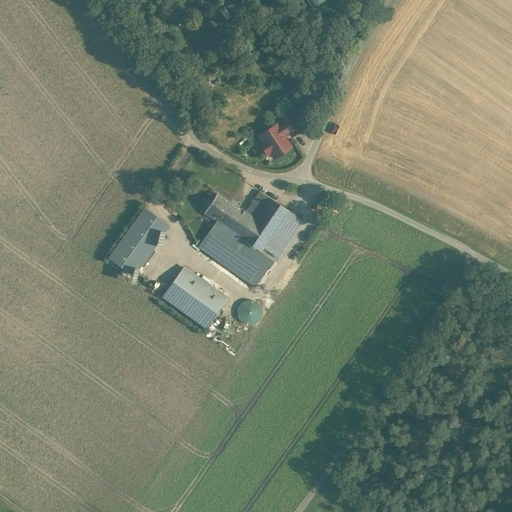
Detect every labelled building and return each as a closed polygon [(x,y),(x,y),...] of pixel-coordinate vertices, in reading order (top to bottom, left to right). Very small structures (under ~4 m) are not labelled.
[(226,19),(238,11),(232,1),(220,9),(226,19)] [(236,98),(227,107),(232,112),(241,103),(236,98)] [(293,114),(282,121),(289,131),(292,136),(303,129),(293,114)] [(276,125),(260,135),(264,142),(261,145),(267,154),(271,152),(274,158),(291,147),(283,135),(289,131),(284,123),(278,127),(276,125)] [(271,197),(278,202),(283,195),(276,190),(271,197)] [(259,191),(245,212),(255,218),(269,198),(259,191)] [(217,194),(205,212),(217,220),(229,202),(217,194)] [(255,218),(242,239),(261,252),(289,210),(269,198),(255,218)] [(245,212),(230,201),(217,220),(216,221),(242,239),(255,218),(245,212)] [(144,208),(109,257),(133,275),(169,225),(144,208)] [(289,210),(261,252),(273,261),(275,258),(276,259),(302,219),(289,210)] [(242,239),(216,221),(198,247),(255,287),(273,261),(261,252),(242,239)] [(227,298),(184,267),(163,297),(206,327),(227,298)] [(252,302),(248,302),(244,304),(241,306),(239,310),(238,313),(238,317),(241,321),(245,324),(250,325),(254,324),(259,321),(261,317),(262,312),(260,308),(257,304),(252,302)]
